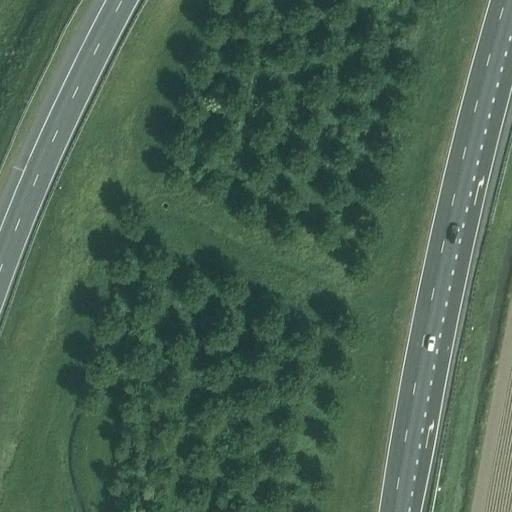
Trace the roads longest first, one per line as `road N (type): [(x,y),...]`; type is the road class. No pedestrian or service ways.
road 1 (motorway): [(394,511),(439,265),(506,0)]
road 2 (motorway): [(123,0),(0,272)]
